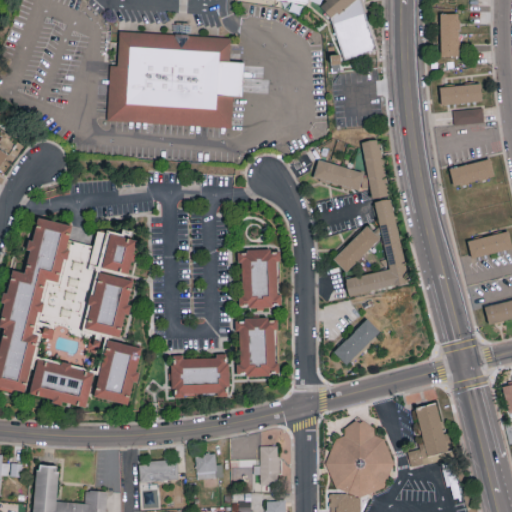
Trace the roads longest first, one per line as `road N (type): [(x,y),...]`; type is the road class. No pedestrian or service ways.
road 1 (residential): [(0,431),(142,440),(466,367)]
road 2 (residential): [(306,511),(304,246),(298,217),(268,178)]
road 3 (tertiary): [(443,278),(412,105),(408,0)]
road 4 (tertiary): [(502,511),(466,367)]
